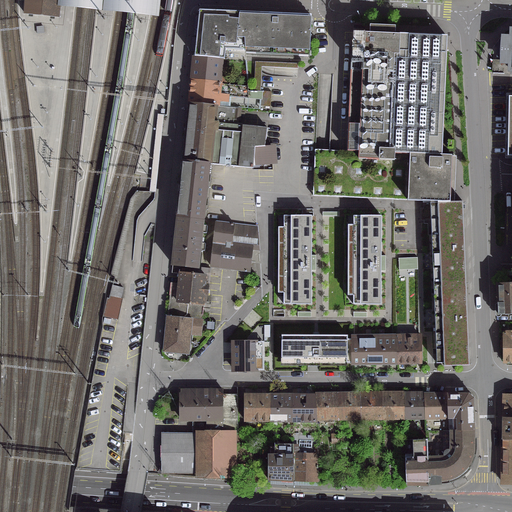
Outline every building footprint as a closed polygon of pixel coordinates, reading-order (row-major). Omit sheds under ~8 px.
[(60,6),(60,0),(25,0),(26,1),(25,13),(59,17),(60,6)] [(60,0),(60,6),(101,11),(159,17),(160,0),(60,0)] [(240,10),(200,9),(194,55),(224,58),(225,59),(226,50),(244,51),(244,37),(237,37),(240,10)] [(312,13),(240,10),(237,37),(244,37),(244,51),(310,54),(312,13)] [(411,207),(433,208),(454,208),(453,155),(442,155),(446,37),(399,35),(398,36),(394,35),(394,27),(369,26),(369,34),(364,34),(363,33),(352,33),(351,34),(348,153),(335,153),(317,153),(314,197),(393,200),(412,201),(411,207)] [(493,61),(492,73),(511,73),(511,31),(511,32),(510,39),(502,39),(501,62),(493,61)] [(223,81),(224,58),(194,55),(192,78),(223,81)] [(192,78),(189,103),(214,106),(215,101),(226,102),(227,96),(247,98),(246,87),(223,81),(192,78)] [(262,93),(261,92),(260,107),(269,107),(270,92),(262,91),(262,93)] [(276,145),(265,145),(267,127),(228,123),(229,119),(237,120),(239,108),(214,106),(189,103),(188,111),(187,121),(187,127),(184,127),(183,134),(186,134),(183,161),(207,164),(207,165),(209,165),(209,164),(253,168),(254,165),(278,163),(276,145)] [(207,164),(183,161),(181,183),(205,186),(207,165),(207,164)] [(181,183),(177,217),(201,220),(205,186),(181,183)] [(433,208),(435,262),(468,261),(466,208),(454,208),(433,208)] [(311,214),(279,214),(277,302),(311,302),(311,214)] [(383,214),(349,215),(347,306),(383,305),(383,214)] [(172,265),(197,268),(197,267),(199,242),(203,243),(203,239),(200,238),(202,220),(201,220),(177,217),(172,264),(172,265)] [(259,226),(215,220),(210,266),(250,272),(253,249),(260,250),(259,226)] [(468,261),(435,262),(437,363),(444,362),(444,365),(469,365),(468,261)] [(171,282),(167,316),(200,319),(202,304),(207,305),(211,268),(197,267),(197,268),(172,265),(171,273),(179,274),(178,283),(171,282)] [(511,282),(511,283),(496,283),(497,315),(511,314),(511,282)] [(124,288),(113,285),(110,295),(121,298),(124,288)] [(109,298),(107,298),(103,316),(118,320),(123,298),(121,298),(110,295),(109,298)] [(166,316),(166,317),(163,351),(183,353),(183,347),(188,348),(189,334),(200,335),(201,319),(200,319),(167,316),(166,316)] [(253,342),(233,342),(233,371),(259,371),(259,363),(254,363),(254,350),(263,350),(262,316),(253,317),(251,318),(253,342)] [(506,336),(503,336),(503,361),(511,361),(511,331),(506,332),(506,336)] [(422,333),(397,334),(398,364),(423,364),(422,333)] [(348,335),(282,334),(281,365),(347,366),(347,363),(351,363),(351,339),(348,338),(348,335)] [(351,365),(374,365),(375,334),(351,334),(351,339),(351,363),(351,365)] [(375,334),(374,365),(398,364),(397,334),(375,334)] [(206,422),(206,433),(235,433),(235,434),(237,434),(237,433),(237,420),(236,395),(221,395),(221,390),(180,390),(180,419),(205,419),(218,419),(218,422),(206,422)] [(356,395),(336,396),(337,419),(360,418),(359,392),(356,392),(356,395)] [(362,392),(359,392),(360,418),(382,418),(381,394),(362,395),(362,392)] [(399,394),(381,394),(382,418),(404,418),(402,393),(402,392),(399,392),(399,394)] [(314,393),(314,396),(314,419),(315,419),(337,419),(336,396),(317,396),(317,393),(314,393)] [(405,393),(402,393),(404,418),(424,418),(424,396),(405,397),(405,393)] [(436,430),(440,430),(448,430),(447,417),(446,394),(446,393),(443,393),(443,396),(424,396),(424,418),(425,430),(436,430)] [(449,430),(472,430),(471,399),(467,394),(446,394),(447,417),(448,430),(449,430)] [(269,395),(244,395),(244,420),(269,420),(269,395)] [(292,395),(269,395),(269,420),(292,420),(292,395)] [(314,396),(292,395),(292,420),(315,421),(315,419),(314,419),(314,396)] [(511,395),(503,395),(503,417),(511,417),(511,395)] [(511,417),(503,417),(502,439),(511,439),(511,417)] [(426,439),(425,439),(428,484),(444,483),(452,482),(456,480),(461,477),(465,474),(468,470),(469,469),(466,467),(469,461),(472,454),(472,430),(449,430),(450,446),(449,450),(447,449),(444,450),(443,451),(443,453),(443,454),(443,456),(439,456),(438,456),(437,439),(441,439),(440,430),(436,430),(425,430),(426,439)] [(206,433),(160,433),(160,474),(197,474),(197,475),(234,475),(235,434),(235,433),(206,433)] [(292,440),(293,453),(292,453),(292,480),(318,481),(316,454),(317,454),(316,435),(292,434),(292,440)] [(371,436),(361,436),(361,445),(371,444),(371,436)] [(406,484),(428,484),(425,439),(404,440),(405,458),(406,484)] [(511,439),(502,439),(502,461),(511,461),(511,439)] [(268,457),(267,479),(292,480),(292,453),(293,453),(292,440),(273,440),(273,450),(268,450),(268,457)] [(511,461),(502,461),(502,483),(511,483),(511,461)] [(361,463),(352,463),(352,473),(362,473),(361,463)]
